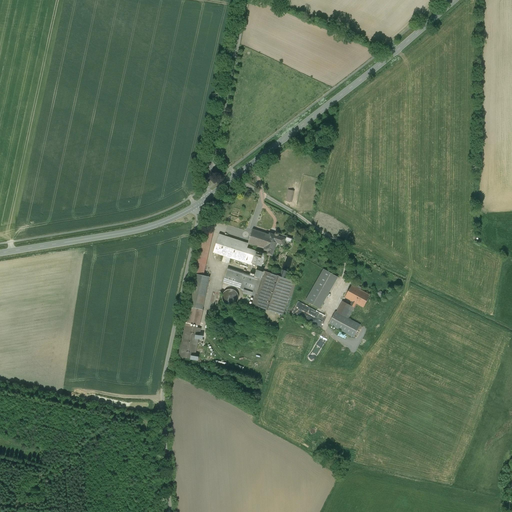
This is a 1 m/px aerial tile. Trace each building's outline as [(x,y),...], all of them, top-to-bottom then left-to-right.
[(297,192),(289,190),(287,201),(295,202),(297,192)] [(246,250),(218,241),(214,253),(252,265),(253,263),(261,266),(266,253),(267,253),(268,250),(265,250),(270,235),(253,229),(249,243),(260,247),(260,248),(258,252),(247,249),(246,250)] [(204,230),(197,262),(204,263),(211,232),(204,230)] [(277,232),(276,233),(275,234),(275,235),(276,235),(276,236),(270,234),(270,235),(265,250),(268,250),(269,251),(268,254),(272,255),(275,247),(275,246),(277,246),(277,245),(283,247),(286,237),(280,235),(281,234),(280,234),(279,234),(279,233),(278,233),(277,233),(277,232)] [(204,263),(197,262),(195,274),(197,275),(203,276),(205,263),(204,263)] [(294,281),(263,271),(263,272),(258,271),(255,277),(228,268),(224,283),(244,290),(253,292),(256,293),(252,305),(283,315),(294,281)] [(324,270),(306,301),(320,309),(338,278),(324,270)] [(203,276),(197,275),(190,307),(202,310),(209,277),(203,276)] [(370,295),(352,285),(345,298),(352,302),(356,304),(363,308),(370,295)] [(227,290),(226,291),(225,292),(224,292),(224,293),(223,294),(223,295),(223,296),(222,297),(222,298),(222,299),(223,300),(223,301),(223,302),(224,302),(225,303),(225,304),(226,304),(227,305),(228,305),(229,305),(231,305),(232,305),(233,305),(234,304),(235,304),(236,303),(237,302),(237,301),(238,300),(238,299),(239,297),(238,295),(238,294),(238,293),(237,293),(237,292),(236,292),(235,291),(234,290),(233,290),(232,290),(231,289),(229,290),(228,290),(227,290)] [(356,304),(352,302),(350,305),(343,301),(337,312),(348,319),(356,304)] [(321,325),(322,320),(310,316),(313,307),(297,302),(293,316),(321,325)] [(337,312),(335,312),(329,324),(353,337),(360,325),(348,319),(337,312)] [(201,329),(186,325),(179,356),(194,360),(201,329)]
